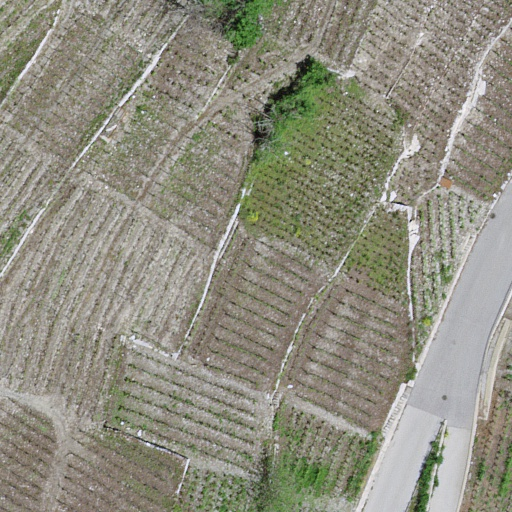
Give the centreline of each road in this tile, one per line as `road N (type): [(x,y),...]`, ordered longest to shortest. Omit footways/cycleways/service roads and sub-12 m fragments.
road 1 (unclassified): [(447,354),(377,511)]
road 2 (unclassified): [(447,354),(463,405),(441,511)]
road 3 (unclassified): [(511,222),(447,354)]
